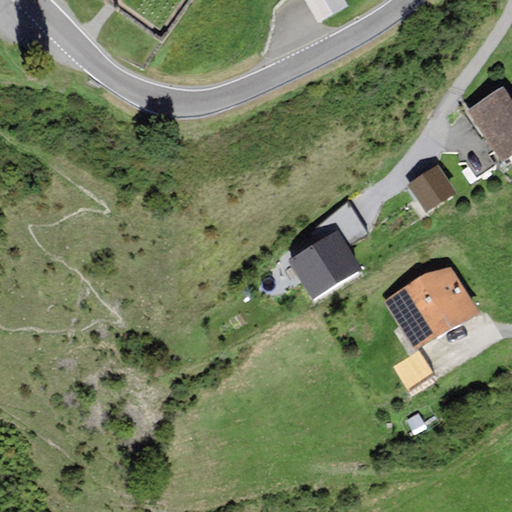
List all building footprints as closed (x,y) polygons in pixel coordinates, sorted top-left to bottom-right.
[(342,2),(340,0),(307,0),(319,17),(342,2)] [(511,171),(511,86),(464,124),(505,177),(511,171)] [(455,198),(435,166),(405,185),(425,217),(455,198)] [(361,267),(335,228),(287,260),(313,299),(361,267)] [(441,261),(379,304),(419,361),(481,318),(441,261)]
